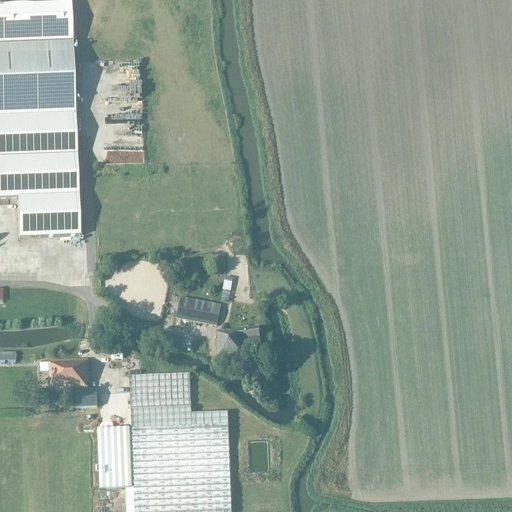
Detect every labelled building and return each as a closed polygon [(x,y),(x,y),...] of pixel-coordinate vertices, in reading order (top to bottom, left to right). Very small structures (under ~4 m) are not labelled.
[(0,46),(72,42),(71,4),(4,7),(0,7),(0,46)] [(72,42),(0,46),(0,199),(17,199),(19,239),(80,237),(76,133),(81,132),(80,115),(75,116),(75,112),(80,112),(80,103),(75,103),(72,42)] [(141,102),(122,101),(122,115),(140,116),(141,102)] [(125,129),(133,129),(133,121),(125,121),(125,129)] [(19,241),(18,212),(2,212),(3,242),(19,241)] [(221,293),(230,295),(232,285),(223,283),(221,293)] [(220,306),(180,298),(176,320),(216,328),(220,306)] [(260,347),(259,328),(217,332),(217,341),(216,341),(218,361),(243,358),(242,345),(244,345),(244,349),(260,347)] [(137,331),(135,340),(177,347),(179,338),(137,331)] [(73,409),(97,408),(96,391),(87,391),(87,384),(89,383),(88,360),(49,362),(50,392),(72,391),(73,409)] [(190,374),(141,376),(140,372),(129,372),(131,430),(97,431),(99,491),(125,490),(125,511),(232,511),(232,477),(230,457),(230,426),(229,414),(191,415),(190,374)] [(69,426),(68,438),(78,438),(79,427),(69,426)]
